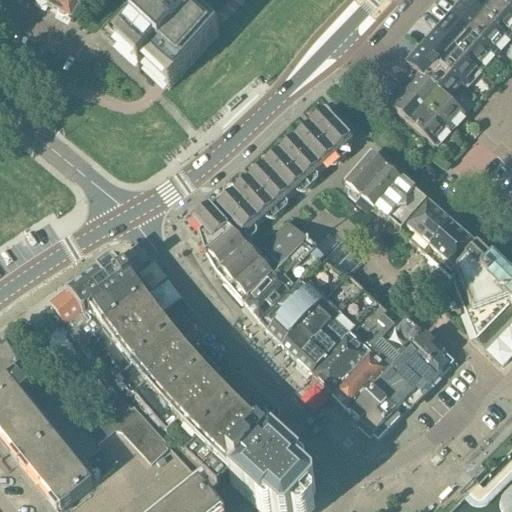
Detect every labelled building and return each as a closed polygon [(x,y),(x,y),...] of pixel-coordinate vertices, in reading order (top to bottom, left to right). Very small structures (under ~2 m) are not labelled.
[(27,0),(55,15),(59,8),(61,7),(64,2),(61,0),(27,0)] [(91,0),(93,1),(93,0),(61,0),(64,2),(61,7),(59,8),(55,15),(72,23),(86,0),(91,0)] [(162,0),(142,21),(142,22),(126,8),(100,37),(140,73),(138,74),(140,76),(145,71),(163,87),(169,93),(220,38),(213,31),(196,16),(197,15),(195,13),(194,14),(192,13),(178,0),(162,0)] [(178,0),(192,13),(203,0),(178,0)] [(511,15),(494,0),(466,0),(465,2),(508,41),(511,37),(506,33),(511,25),(511,15)] [(511,0),(494,0),(511,15),(511,0)] [(465,2),(450,18),(493,57),(494,57),(497,53),(491,49),(502,37),(507,41),(508,41),(465,2)] [(450,18),(436,34),(474,68),(479,73),(480,72),(482,69),(477,65),(488,53),(493,57),(450,18)] [(436,34),(421,50),(459,84),(465,89),(468,86),(463,81),(474,69),(479,73),(474,68),(436,34)] [(421,50),(407,67),(420,79),(420,78),(463,117),(464,117),(451,105),(454,101),(448,97),(459,85),(464,90),(465,89),(459,84),(421,50)] [(420,79),(406,94),(449,133),(450,133),(453,130),(447,125),(458,113),(463,118),(463,117),(420,78),(420,79)] [(406,94),(391,111),(429,145),(434,150),(435,149),(438,146),(432,141),(443,129),(449,134),(449,133),(406,94)] [(326,114),(310,128),(337,159),(336,159),(341,164),(346,160),(342,155),(353,145),(338,129),(326,114)] [(310,128),(295,142),(322,172),(336,159),(337,159),(310,128)] [(295,142),(279,155),(306,186),(310,191),(315,186),(311,182),(322,172),(295,142)] [(279,155),(264,169),(291,199),(306,186),(279,155)] [(371,157),(344,188),(360,202),(375,185),(387,171),(385,170),(371,157)] [(264,169),(248,183),(275,213),(291,199),(264,169)] [(360,202),(356,207),(361,211),(365,206),(376,216),(403,185),(387,171),(375,185),(360,202)] [(248,183),(233,196),(260,227),(260,226),(275,213),(248,183)] [(376,216),(388,227),(389,226),(401,237),(427,207),(403,185),(376,216)] [(213,205),(209,209),(240,244),(244,240),(260,227),(233,196),(231,197),(228,193),(213,205)] [(427,207),(401,237),(425,258),(451,227),(427,207)] [(199,218),(193,223),(200,230),(203,234),(199,237),(201,243),(201,244),(203,252),(206,260),(213,271),(216,278),(224,287),(245,310),(274,281),(303,251),(302,250),(307,245),(305,243),(305,242),(297,235),(296,234),(288,226),(263,252),(255,260),(247,251),(240,244),(209,209),(205,213),(199,218)] [(451,227),(425,258),(451,281),(456,275),(477,251),(478,251),(451,227)] [(274,281),(245,310),(260,328),(284,302),(284,303),(306,280),(298,272),(316,253),(315,252),(308,246),(307,245),(302,250),(303,251),(274,281)] [(460,286),(454,288),(465,317),(475,342),(475,343),(476,344),(509,309),(510,307),(511,308),(511,283),(478,251),(477,251),(456,275),(460,286)] [(83,317),(109,297),(131,280),(130,279),(130,280),(121,265),(113,264),(72,294),(73,294),(69,297),(69,298),(83,317)] [(284,302),(260,328),(267,335),(267,336),(283,351),(347,282),(346,281),(346,282),(340,278),(332,272),(328,270),(325,275),(324,276),(317,269),(306,280),(284,303),(284,302)] [(83,317),(82,318),(90,327),(73,341),(81,352),(89,345),(87,344),(103,331),(102,331),(144,298),(131,280),(109,297),(83,317)] [(347,282),(283,351),(299,367),(321,341),(320,340),(363,294),(349,281),(347,282)] [(321,341),(299,367),(312,379),(378,308),(363,294),(320,340),(321,341)] [(82,318),(83,317),(69,298),(68,298),(66,295),(50,307),(52,310),(51,311),(73,341),(90,327),(82,318)] [(117,350),(157,316),(144,298),(102,331),(103,331),(117,350)] [(378,308),(312,379),(332,399),(370,358),(369,358),(399,327),(378,309),(378,308)] [(131,369),(171,334),(157,316),(117,350),(131,369)] [(370,358),(332,399),(350,417),(420,346),(415,341),(421,334),(418,332),(405,320),(399,327),(369,358),(370,358)] [(131,369),(116,382),(128,398),(134,398),(186,352),(171,334),(131,369)] [(420,346),(350,417),(360,427),(357,430),(370,443),(373,440),(374,439),(378,444),(411,411),(412,410),(421,400),(422,400),(423,399),(422,399),(454,366),(426,339),(420,346)] [(186,352),(134,398),(136,401),(150,416),(201,370),(186,353),(186,352)] [(88,464),(101,455),(95,447),(96,447),(59,395),(43,408),(7,353),(0,359),(0,437),(59,511),(64,511),(95,488),(91,484),(98,478),(95,473),(88,464)] [(201,370),(150,416),(167,435),(179,424),(178,423),(216,387),(201,370)] [(195,440),(232,404),(216,387),(178,423),(179,424),(180,426),(172,434),(183,446),(193,438),(195,440)] [(97,413),(114,433),(122,435),(122,436),(141,419),(134,410),(131,413),(117,397),(118,396),(117,395),(97,413)] [(195,441),(184,453),(219,486),(230,475),(229,473),(259,440),(264,434),(248,419),(232,404),(195,440),(195,441)] [(89,420),(106,440),(114,433),(97,413),(96,414),(96,415),(89,420)] [(141,419),(122,436),(129,444),(148,427),(141,419)] [(106,440),(89,420),(82,427),(97,448),(106,440)] [(148,427),(129,444),(137,452),(155,435),(148,427)] [(237,482),(230,489),(255,511),(302,511),(316,498),(316,491),(299,476),(306,469),(305,462),(279,438),(272,438),(266,445),(261,441),(265,435),(264,434),(259,440),(229,473),(237,482)] [(155,435),(137,452),(144,460),(163,443),(155,435)] [(163,443),(144,460),(151,468),(170,450),(163,443)] [(101,455),(88,464),(95,473),(98,478),(102,482),(114,473),(101,455)] [(179,511),(198,497),(186,481),(148,511),(179,511)] [(211,511),(202,501),(187,511),(211,511)]
